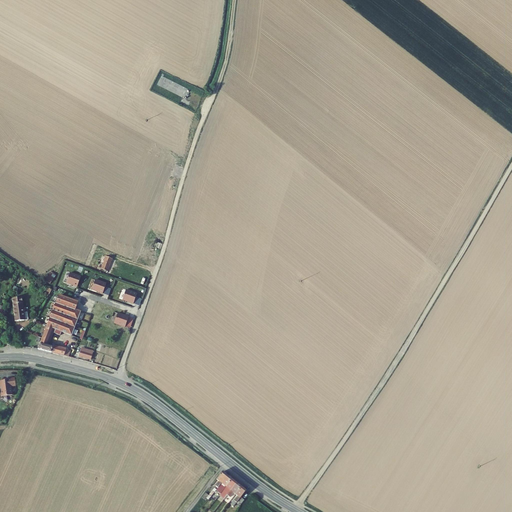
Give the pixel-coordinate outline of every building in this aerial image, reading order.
[(108,271),(113,259),(106,256),(101,269),(108,271)] [(51,285),(56,275),(50,272),(45,282),(51,285)] [(70,273),(66,284),(77,288),(81,277),(70,273)] [(105,287),(107,283),(95,280),(92,290),(109,296),(111,289),(105,287)] [(123,301),(140,306),(142,299),(136,297),(137,293),(126,290),(123,301)] [(61,332),(71,336),(81,312),(75,310),(78,302),(73,300),(64,297),(59,295),(53,310),(38,349),(64,356),(66,350),(49,346),(46,345),(52,329),(55,330),(54,333),(60,336),(61,332)] [(23,313),(21,298),(13,299),(16,322),(24,321),(24,320),(28,320),(27,312),(23,313)] [(117,314),(115,325),(131,329),(134,318),(117,314)] [(49,346),(54,333),(55,330),(52,329),(46,345),(49,346)] [(79,357),(91,360),(93,351),(84,349),(85,347),(83,346),(83,348),(81,348),(79,357)] [(3,380),(0,380),(0,386),(2,396),(13,394),(11,385),(16,385),(14,377),(7,378),(7,379),(3,380)] [(218,488),(227,476),(223,472),(217,479),(219,481),(215,486),(218,488)] [(220,490),(223,491),(232,479),(227,476),(218,488),(216,489),(216,490),(218,492),(220,490)] [(227,495),(237,483),(232,479),(223,491),(219,495),(224,499),(227,495)] [(242,487),(237,483),(227,495),(230,497),(233,493),(236,495),(242,487)] [(241,497),(246,491),(242,487),(236,495),(237,496),(231,504),(233,507),(237,503),(241,497)] [(207,501),(216,490),(216,489),(214,488),(209,495),(206,493),(202,498),(207,501)]
